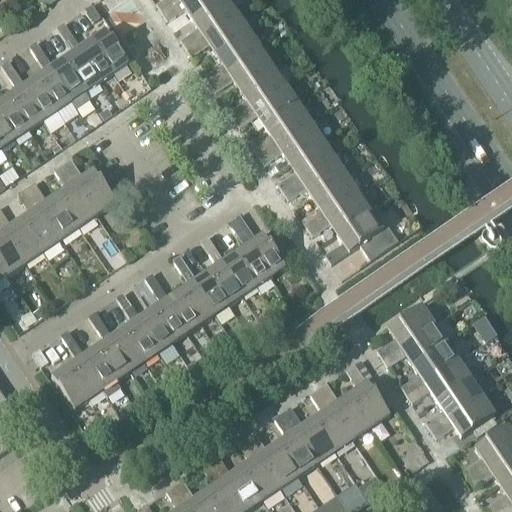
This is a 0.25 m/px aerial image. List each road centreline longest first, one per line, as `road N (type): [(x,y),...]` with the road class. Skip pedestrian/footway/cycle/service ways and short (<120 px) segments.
road 1 (residential): [(4,361),(238,205),(163,92)]
road 2 (secondary): [(378,0),(511,194)]
road 3 (residential): [(4,361),(108,511)]
road 4 (secondary): [(511,103),(440,0)]
